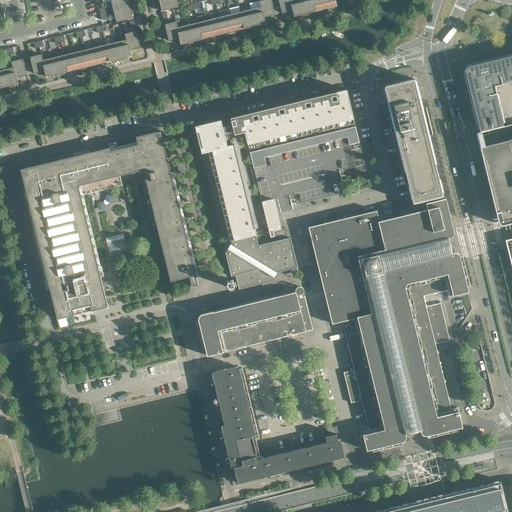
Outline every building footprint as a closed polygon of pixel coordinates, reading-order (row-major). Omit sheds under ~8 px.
[(128,0),(114,0),(111,1),(114,11),(132,7),(130,0),(128,0)] [(178,7),(176,0),(160,0),(157,1),(159,8),(161,8),(162,11),(178,7)] [(275,15),(271,0),(264,0),(259,1),(261,7),(263,18),(264,18),(275,15)] [(278,0),(282,13),(292,11),(293,10),(290,0),(278,0)] [(305,15),(301,0),(290,0),(293,10),(292,11),(294,16),(297,16),(298,17),(305,15)] [(315,11),(312,0),(301,0),(305,15),(313,14),(312,12),(315,11)] [(326,10),(323,0),(312,0),(315,11),(318,10),(319,12),(326,10)] [(337,6),(335,0),(323,0),(326,10),(334,8),(333,7),(337,6)] [(134,14),(132,7),(114,11),(116,22),(133,18),(132,15),(134,14)] [(263,18),(261,7),(251,10),(255,28),(263,26),(262,24),(266,23),(264,18),(263,18)] [(255,28),(251,10),(240,12),(244,29),(247,28),(248,30),(255,28)] [(244,29),(240,12),(230,15),(234,33),(242,31),(241,29),(244,29)] [(234,33),(230,15),(219,17),(223,34),(226,33),(227,35),(234,33)] [(223,34),(219,17),(208,20),(213,38),(220,36),(220,35),(223,34)] [(175,20),(176,22),(179,39),(180,44),(184,44),(184,45),(192,43),(187,25),(181,27),(179,19),(175,20)] [(213,38),(208,20),(198,23),(202,39),(205,38),(205,40),(213,38)] [(179,39),(176,22),(164,25),(168,41),(179,39)] [(202,39),(198,23),(187,25),(192,43),(199,42),(199,40),(202,39)] [(120,34),(122,41),(127,40),(130,50),(140,48),(136,31),(125,34),(125,32),(120,34)] [(127,40),(122,41),(116,42),(121,60),(128,59),(128,57),(131,56),(130,50),(127,40)] [(121,60),(116,42),(106,45),(110,61),(113,61),(113,62),(121,60)] [(110,61),(106,45),(95,47),(100,66),(107,64),(107,62),(110,61)] [(100,66),(95,47),(85,50),(89,66),(92,65),(92,67),(100,66)] [(89,66),(85,50),(74,52),(78,71),(86,69),(85,67),(89,66)] [(78,71),(74,52),(63,55),(67,71),(70,71),(71,73),(78,71)] [(41,54),(30,57),(34,74),(44,71),(42,60),(43,60),(41,54)] [(511,54),(511,55),(496,59),(479,63),(468,65),(468,66),(468,67),(465,72),(464,72),(465,79),(469,92),(473,112),(478,129),(479,129),(479,133),(503,127),(503,126),(502,123),(503,123),(499,106),(494,86),(502,84),(511,81),(511,54)] [(67,71),(63,55),(53,58),(57,76),(65,74),(64,72),(67,71)] [(57,76),(53,58),(43,60),(42,60),(44,71),(46,77),(49,76),(50,78),(57,76)] [(27,75),(23,59),(11,62),(13,68),(15,78),(17,78),(27,75)] [(15,78),(13,68),(3,70),(7,88),(15,86),(14,85),(18,84),(17,78),(15,78)] [(408,81),(384,87),(391,113),(392,116),(394,126),(397,125),(398,133),(396,133),(396,135),(397,135),(398,141),(399,146),(413,203),(425,200),(443,196),(441,189),(440,189),(438,182),(439,182),(428,136),(426,129),(421,109),(414,79),(408,81)] [(353,119),(346,90),(230,118),(231,121),(229,121),(234,144),(227,146),(220,120),(204,125),(198,126),(205,152),(212,151),(234,241),(256,235),(255,229),(257,228),(234,135),(244,132),(247,145),(248,144),(262,203),(274,200),(277,213),(293,210),(292,205),(294,204),(297,204),(345,192),(342,183),(339,171),(364,165),(360,148),(360,145),(359,143),(355,127),(353,119)] [(157,132),(136,137),(138,145),(110,152),(109,148),(21,170),(43,262),(55,310),(57,319),(108,307),(105,297),(103,288),(100,276),(80,196),(122,185),(120,176),(127,174),(127,170),(135,168),(136,172),(143,170),(148,191),(152,190),(154,198),(150,199),(154,215),(158,214),(160,223),(156,223),(160,240),(164,239),(166,247),(162,248),(166,264),(170,263),(172,272),(168,272),(171,281),(189,276),(192,286),(198,285),(196,277),(199,277),(173,173),(171,174),(161,136),(158,137),(157,132)] [(247,145),(244,132),(234,135),(257,228),(255,229),(256,235),(258,245),(275,241),(274,237),(270,238),(269,232),(261,203),(262,203),(248,144),(247,145)] [(511,139),(508,140),(478,148),(497,222),(511,218),(511,139)] [(453,232),(445,199),(426,203),(428,210),(379,222),(376,211),(309,228),(317,263),(319,270),(320,275),(322,284),(332,324),(342,321),(354,370),(343,373),(351,403),(361,400),(369,429),(362,431),(367,450),(402,442),(403,441),(404,441),(404,440),(405,440),(405,439),(406,438),(406,437),(406,436),(406,435),(364,265),(363,259),(426,244),(427,245),(434,243),(435,241),(449,238),(450,238),(451,237),(452,236),(453,235),(453,234),(453,233),(453,232)] [(281,229),(277,213),(274,200),(262,203),(261,203),(269,232),(281,229)] [(285,228),(281,229),(269,232),(270,238),(274,237),(275,241),(258,245),(256,235),(234,241),(223,243),(231,276),(235,275),(239,290),(277,280),(281,275),(280,272),(297,267),(290,238),(288,238),(285,228)] [(393,269),(457,254),(453,246),(447,233),(317,263),(320,275),(322,284),(362,274),(401,436),(418,432),(431,429),(393,269)] [(453,253),(442,255),(381,270),(420,432),(421,433),(421,434),(422,434),(423,435),(424,436),(426,436),(427,436),(442,432),(462,427),(457,408),(451,409),(435,344),(449,341),(440,303),(426,307),(423,296),(447,290),(449,296),(468,292),(460,256),(459,255),(458,254),(457,254),(456,253),(455,253),(454,253),(453,253)] [(295,291),(262,300),(202,314),(201,314),(200,315),(200,316),(199,317),(199,318),(198,318),(198,320),(207,356),(313,330),(304,297),(301,298),(300,295),(303,292),(303,291),(303,290),(303,289),(302,289),(302,288),(301,287),(300,287),(299,287),(298,287),(297,287),(297,288),(296,288),(295,290),(295,291)] [(238,371),(236,366),(211,372),(224,425),(221,426),(231,469),(238,467),(238,470),(235,471),(238,483),(344,457),(341,442),(261,461),(255,438),(259,437),(243,370),(238,371)] [(338,433),(337,426),(326,429),(328,436),(325,437),(327,443),(338,440),(336,433),(338,433)] [(507,511),(502,488),(500,481),(374,511),(507,511)]
